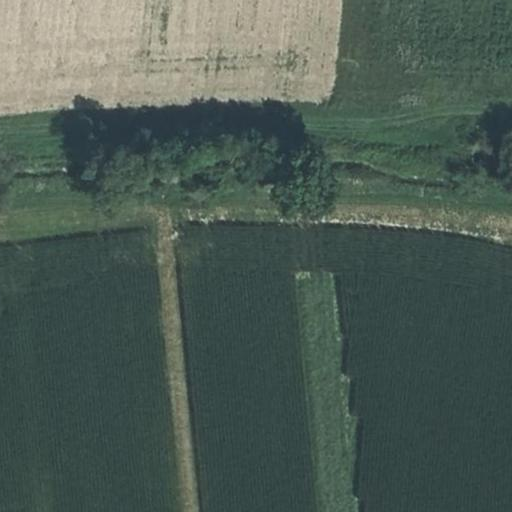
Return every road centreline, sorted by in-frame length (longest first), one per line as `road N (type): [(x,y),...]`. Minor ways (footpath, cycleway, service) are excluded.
road 1 (track): [(511,207),(168,191),(0,207)]
road 2 (track): [(511,111),(462,107),(346,127),(252,119),(108,127)]
road 3 (track): [(168,191),(196,511)]
